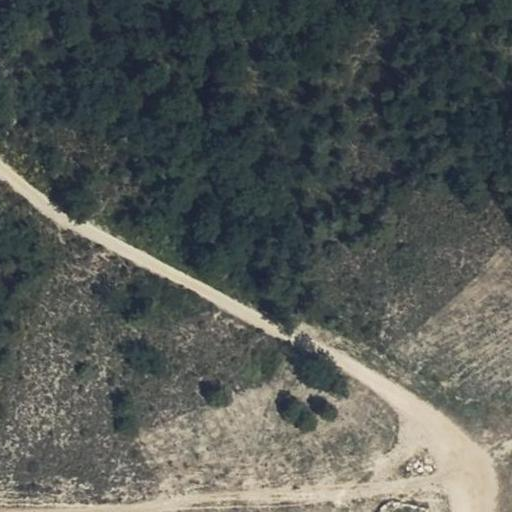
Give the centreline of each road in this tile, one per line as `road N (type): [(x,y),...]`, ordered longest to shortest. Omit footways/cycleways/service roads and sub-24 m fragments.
road 1 (track): [(0,172),(80,228),(418,405),(476,453)]
road 2 (track): [(490,475),(120,509),(0,499)]
